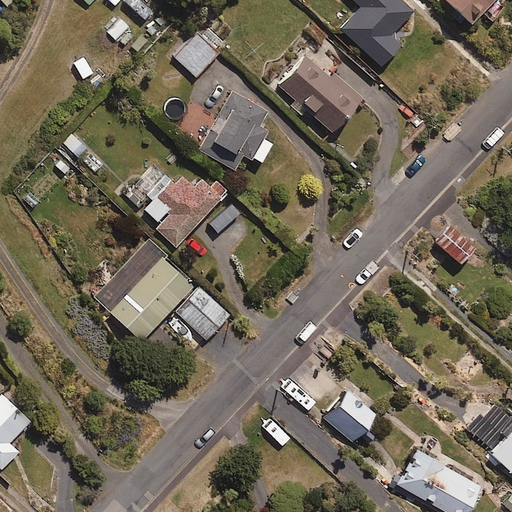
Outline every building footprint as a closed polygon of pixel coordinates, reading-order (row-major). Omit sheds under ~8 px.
[(139,22),(149,12),(136,0),(127,0),(122,6),(139,22)] [(411,11),(399,0),(338,0),(345,6),(350,0),(365,0),(338,29),(379,67),(399,45),(388,36),(411,11)] [(439,0),(469,27),(492,0),(439,0)] [(118,46),(131,34),(118,20),(105,32),(118,46)] [(194,77),(216,52),(194,33),(172,57),(194,77)] [(331,73),(341,62),(317,41),(277,86),(299,106),(297,108),(327,135),(360,98),(331,73)] [(257,127),(265,112),(229,91),(196,150),(232,170),(241,154),(258,164),(269,144),(260,139),(265,131),(257,127)] [(92,173),(101,164),(70,134),(61,143),(92,173)] [(35,207),(57,181),(41,167),(19,194),(35,207)] [(172,183),(167,178),(138,209),(155,226),(153,228),(173,246),(224,192),(213,181),(207,187),(199,179),(191,188),(179,176),(172,183)] [(458,265),(473,249),(451,228),(436,244),(458,265)] [(160,259),(163,256),(146,240),(91,298),(137,342),(190,287),(160,259)] [(204,341),(227,315),(201,291),(178,317),(204,341)] [(324,358),(338,343),(327,333),(313,348),(324,358)] [(350,443),(373,416),(346,392),(323,419),(350,443)] [(6,443),(27,422),(0,395),(0,468),(16,452),(6,443)] [(511,417),(493,400),(467,430),(490,451),(488,454),(511,475),(511,417)] [(443,511),(465,511),(479,487),(414,450),(395,484),(443,511)] [(504,511),(511,511),(511,496),(510,495),(499,506),(504,511)]
